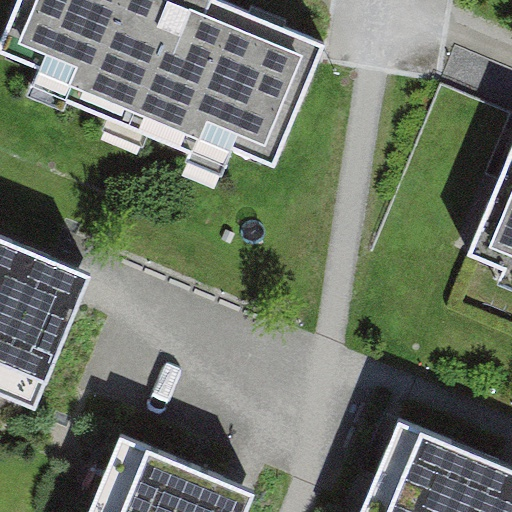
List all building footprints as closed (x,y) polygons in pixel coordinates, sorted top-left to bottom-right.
[(16,0),(0,39),(0,52),(40,69),(33,85),(225,165),(232,149),(274,167),(326,44),(221,0),(16,0)] [(511,145),(500,174),(497,182),(468,252),(501,265),(494,280),(511,287),(511,145)] [(0,235),(0,393),(35,409),(92,274),(0,235)] [(511,511),(511,461),(402,416),(361,511),(511,511)] [(122,434),(89,511),(246,511),(256,489),(122,434)]
